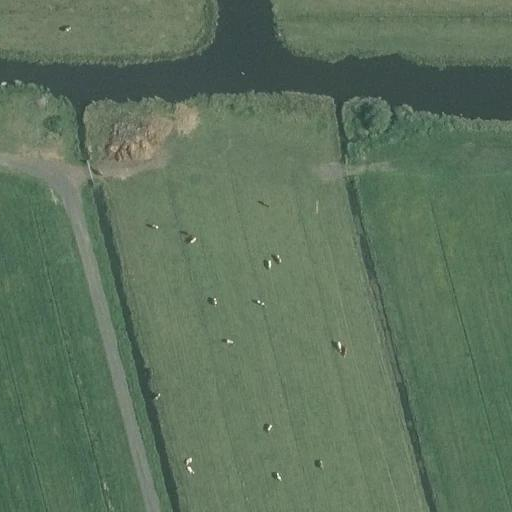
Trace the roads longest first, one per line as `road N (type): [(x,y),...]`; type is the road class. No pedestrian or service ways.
road 1 (track): [(0,162),(67,179),(237,140),(391,177)]
road 2 (track): [(67,179),(154,511)]
